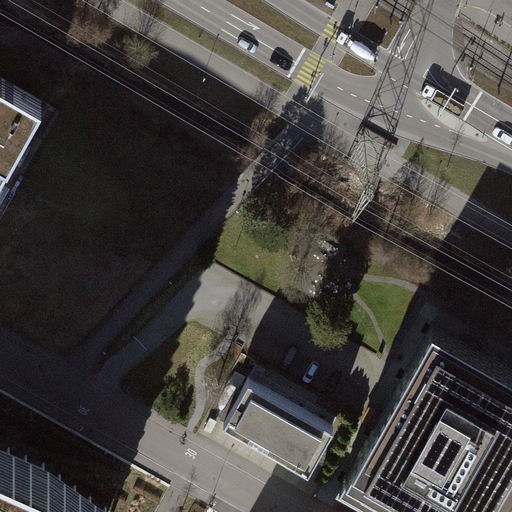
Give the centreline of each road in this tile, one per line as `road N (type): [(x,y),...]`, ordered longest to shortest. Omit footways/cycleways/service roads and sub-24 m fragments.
road 1 (residential): [(0,358),(269,511)]
road 2 (tertiary): [(187,0),(343,89),(391,85)]
road 3 (tertiary): [(391,85),(372,57),(280,0)]
road 4 (tertiary): [(511,149),(391,85)]
